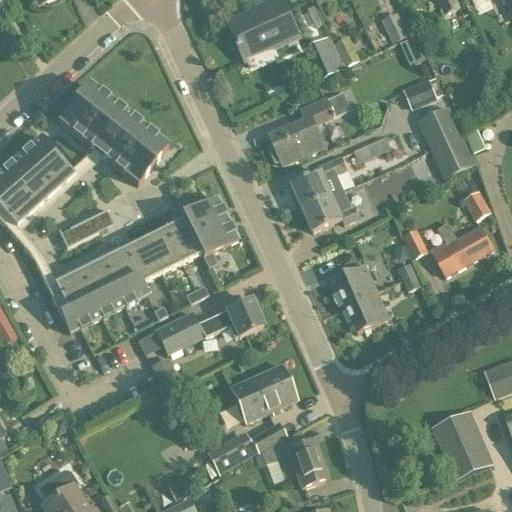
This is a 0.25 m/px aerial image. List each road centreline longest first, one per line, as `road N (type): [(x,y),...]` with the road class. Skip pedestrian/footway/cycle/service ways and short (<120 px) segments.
road 1 (residential): [(338,402),(152,0)]
road 2 (residential): [(338,402),(511,294)]
road 3 (unclassified): [(0,121),(137,0)]
